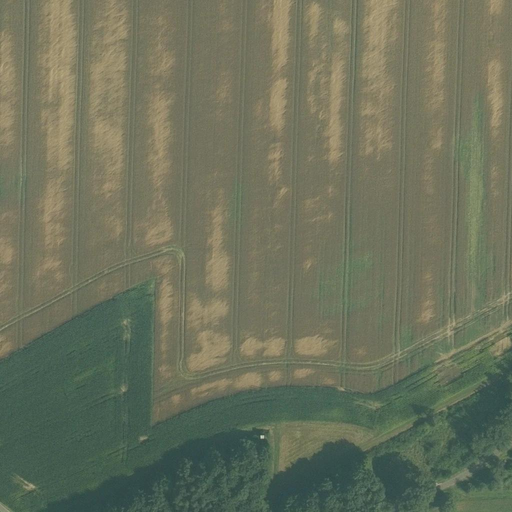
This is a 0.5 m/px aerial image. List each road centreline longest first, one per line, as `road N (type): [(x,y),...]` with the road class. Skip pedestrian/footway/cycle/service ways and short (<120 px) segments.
road 1 (track): [(272,511),(288,487),(511,370)]
road 2 (unclassified): [(380,511),(511,437)]
